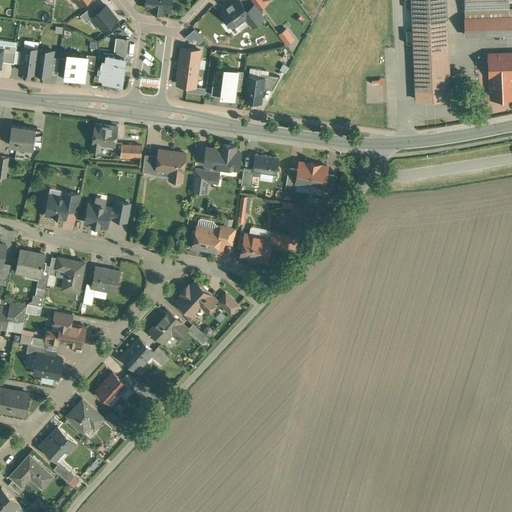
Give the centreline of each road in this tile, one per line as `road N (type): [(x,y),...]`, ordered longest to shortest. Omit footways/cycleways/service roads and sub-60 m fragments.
road 1 (unclassified): [(265,297),(93,482),(77,511)]
road 2 (residential): [(172,263),(158,288),(0,458)]
road 3 (tertiary): [(388,145),(161,114)]
road 4 (unclassified): [(388,145),(360,190),(265,297)]
road 5 (residential): [(0,224),(172,263)]
road 6 (tertiary): [(131,110),(0,95)]
road 7 (tertiary): [(511,127),(388,145)]
